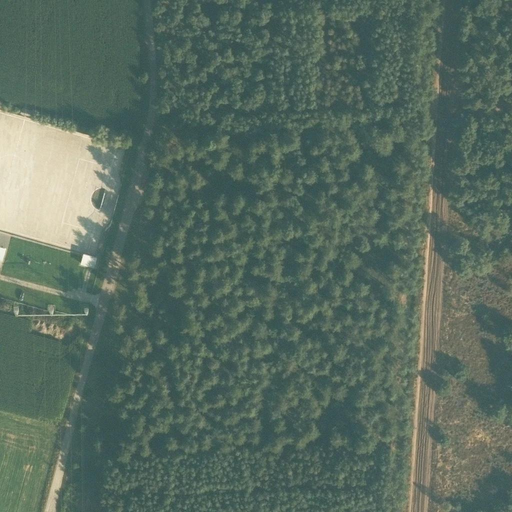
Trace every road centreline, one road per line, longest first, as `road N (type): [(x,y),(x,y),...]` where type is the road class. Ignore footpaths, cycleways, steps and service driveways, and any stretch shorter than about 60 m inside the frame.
road 1 (track): [(147,0),(148,133),(46,511)]
road 2 (track): [(452,0),(421,511)]
